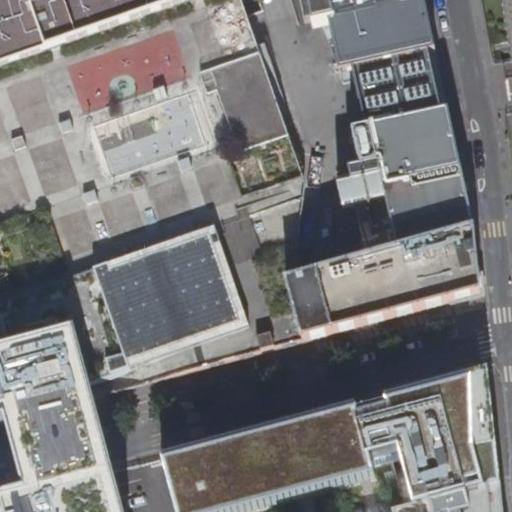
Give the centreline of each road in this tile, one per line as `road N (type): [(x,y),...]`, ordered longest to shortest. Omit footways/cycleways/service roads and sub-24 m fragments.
road 1 (residential): [(0,471),(508,342)]
road 2 (residential): [(508,342),(486,127),(459,0)]
